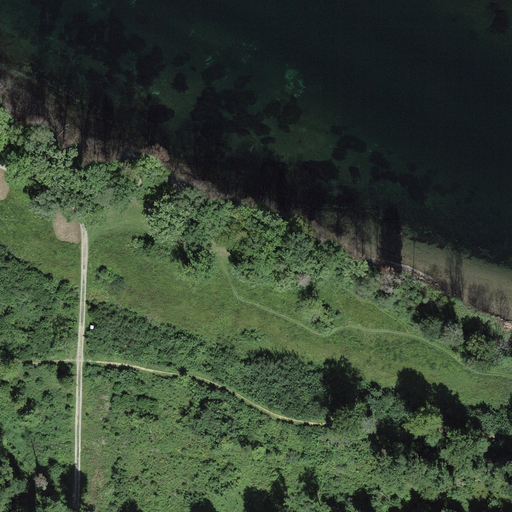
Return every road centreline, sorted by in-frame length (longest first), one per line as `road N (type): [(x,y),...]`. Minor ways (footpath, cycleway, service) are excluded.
road 1 (track): [(81,359),(81,220),(63,197),(0,158)]
road 2 (track): [(80,511),(81,359)]
